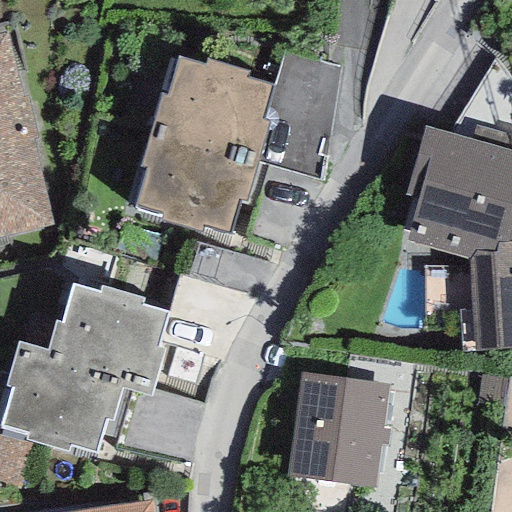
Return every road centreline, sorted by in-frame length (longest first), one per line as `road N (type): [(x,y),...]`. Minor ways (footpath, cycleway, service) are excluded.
road 1 (residential): [(462,0),(281,285),(219,432),(205,511)]
road 2 (unknown): [(343,0),(351,175)]
